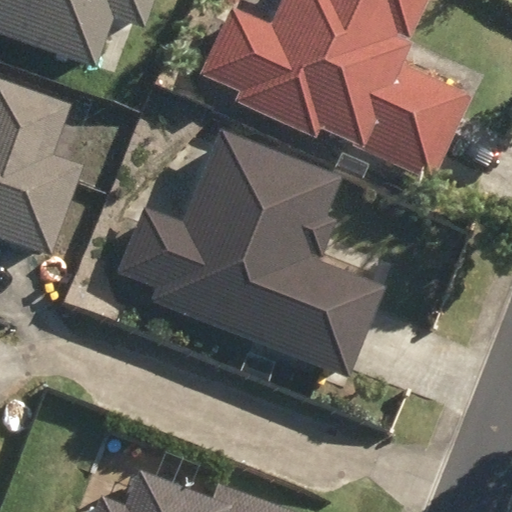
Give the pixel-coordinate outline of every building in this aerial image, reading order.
[(0,0),(0,36),(88,67),(107,15),(139,26),(148,0),(0,0)] [(419,0),(278,0),(264,34),(222,16),(195,78),(233,94),(231,102),(308,137),(313,127),(430,178),(465,98),(396,69),(406,46),(400,42),(419,0)] [(0,237),(42,254),(74,169),(43,158),(62,108),(0,85),(0,237)] [(151,288),(146,303),(344,374),(375,288),(310,264),(325,220),(317,217),(330,179),(213,137),(180,233),(135,217),(115,274),(151,288)] [(281,511),(212,488),(207,504),(130,476),(118,511),(91,502),(87,511),(281,511)]
